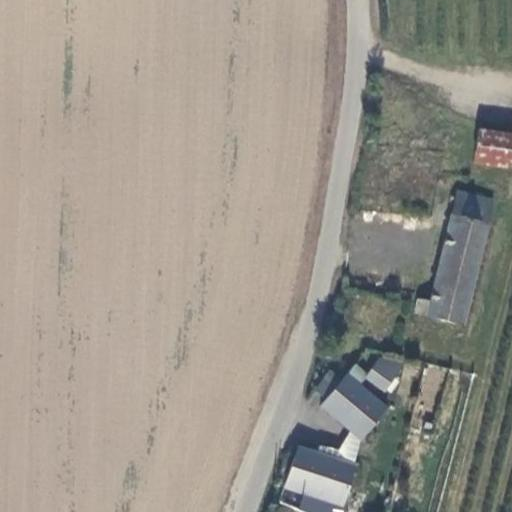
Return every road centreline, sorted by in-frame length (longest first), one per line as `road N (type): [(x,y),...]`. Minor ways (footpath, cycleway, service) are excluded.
road 1 (unclassified): [(357,0),(352,120),(315,313),(245,511)]
road 2 (track): [(358,51),(482,91),(511,87)]
